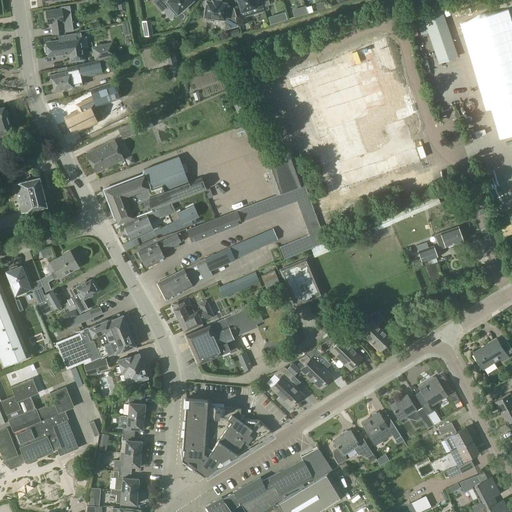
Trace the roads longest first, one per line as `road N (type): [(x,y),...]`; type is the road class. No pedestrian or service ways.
road 1 (residential): [(182,499),(442,340)]
road 2 (residential): [(182,499),(168,470),(167,353),(100,224)]
road 3 (residential): [(100,224),(35,102),(17,0)]
road 4 (residential): [(511,476),(442,340)]
